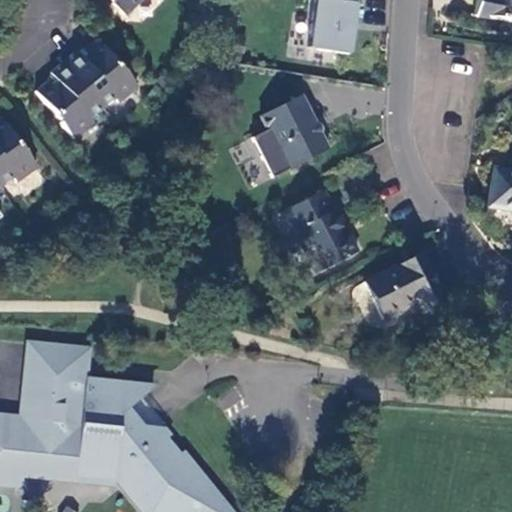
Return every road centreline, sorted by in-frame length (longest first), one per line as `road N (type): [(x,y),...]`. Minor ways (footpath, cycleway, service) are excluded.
road 1 (residential): [(206,366),(407,383),(503,365),(511,318)]
road 2 (residential): [(402,50),(464,58),(457,167),(408,171)]
road 3 (residential): [(408,171),(467,265),(511,294)]
road 4 (residential): [(402,50),(396,124),(408,171)]
